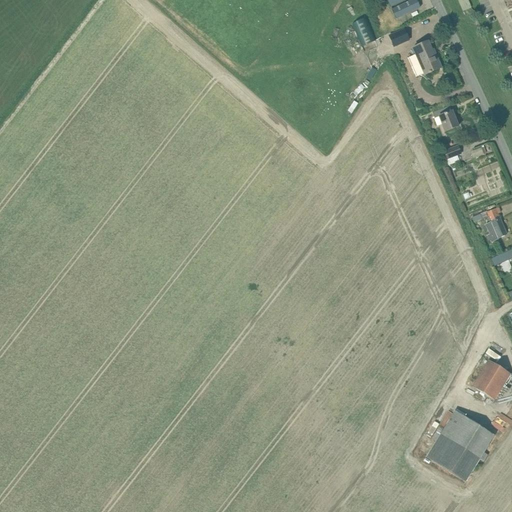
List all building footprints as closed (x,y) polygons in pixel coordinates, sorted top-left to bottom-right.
[(386,0),(390,8),(407,0),(386,0)] [(395,19),(409,13),(420,8),(416,0),(414,0),(392,10),(395,19)] [(471,0),(461,0),(466,9),(474,6),(471,0)] [(360,14),(364,12),(359,1),(354,3),(360,14)] [(404,30),(389,36),(394,48),(409,41),(404,30)] [(434,56),(428,42),(419,46),(412,49),(416,58),(409,61),(416,77),(423,75),(423,76),(431,72),(441,68),(435,55),(434,56)] [(372,76),(377,78),(381,69),(376,67),(372,76)] [(356,97),(364,89),(361,85),(353,93),(356,97)] [(352,110),(356,113),(361,106),(357,103),(352,110)] [(452,112),(450,106),(440,110),(432,113),(434,118),(439,117),(445,132),(458,127),(452,112)] [(448,150),(444,152),(447,160),(461,154),(457,147),(448,150)] [(490,149),(478,152),(479,157),(491,154),(490,149)] [(468,200),(474,197),(471,191),(465,194),(468,200)] [(490,243),(498,240),(507,236),(497,214),(500,213),(498,208),(494,210),(494,208),(486,211),(486,212),(471,218),(474,224),(489,217),(492,224),(496,233),(490,236),(487,237),(487,238),(490,243)] [(510,375),(488,361),(475,382),(472,387),(494,401),(510,375)] [(484,461),(487,455),(483,453),(494,436),(454,412),(449,420),(440,435),(426,458),(466,483),(480,459),(484,461)]
